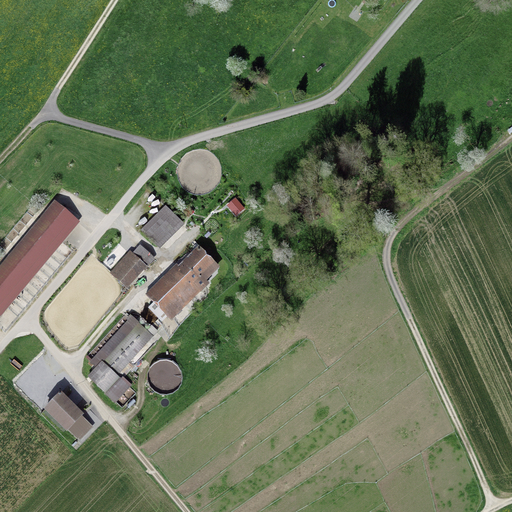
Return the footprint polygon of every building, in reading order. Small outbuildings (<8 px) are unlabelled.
[(54,203),(0,266),(0,310),(1,311),(77,222),(54,203)] [(167,212),(148,231),(162,245),(181,226),(167,212)] [(197,250),(145,301),(165,322),(217,271),(197,250)] [(138,251),(115,271),(126,283),(148,262),(138,251)] [(129,315),(95,351),(122,376),(156,340),(129,315)] [(90,422),(59,393),(46,408),(77,437),(90,422)]
